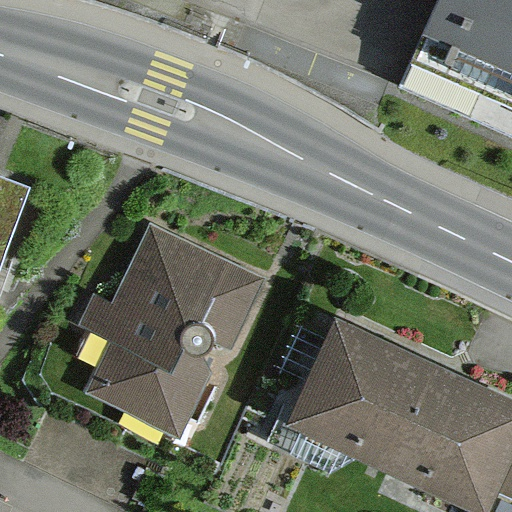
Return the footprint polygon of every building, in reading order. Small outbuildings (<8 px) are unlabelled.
[(511,0),(453,0),(423,79),(511,113),(511,0)] [(0,270),(28,193),(0,183),(0,270)] [(255,273),(154,226),(109,323),(121,329),(96,383),(176,419),(217,331),(226,335),(255,273)] [(392,445),(432,357),(339,316),(299,403),(392,445)] [(511,393),(432,357),(392,445),(486,487),(494,469),(511,477),(511,393)]
